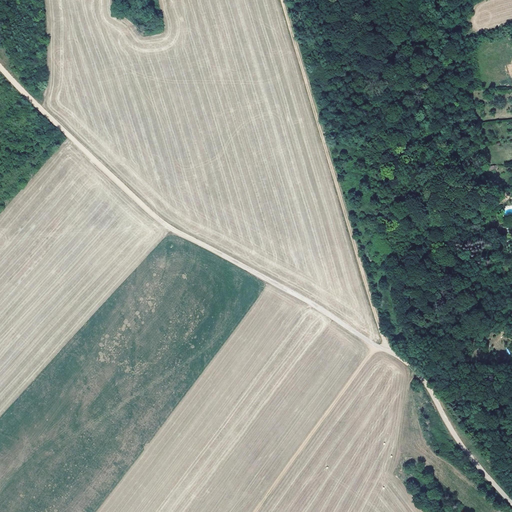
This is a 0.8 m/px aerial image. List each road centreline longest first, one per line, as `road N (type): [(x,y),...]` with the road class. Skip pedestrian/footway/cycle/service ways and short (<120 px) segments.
road 1 (track): [(511,502),(454,436),(421,375),(174,231),(0,67)]
road 2 (track): [(385,351),(282,0)]
road 3 (track): [(377,347),(253,511)]
